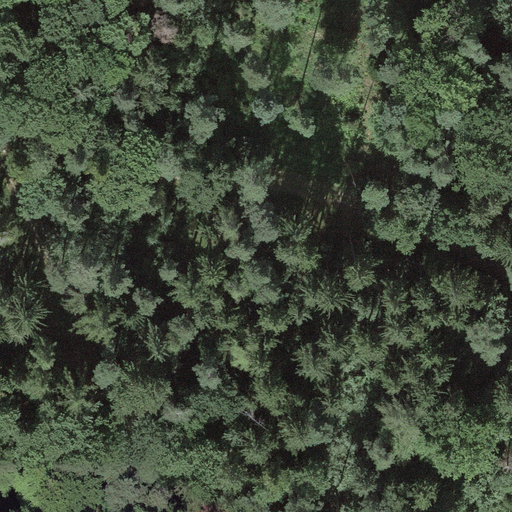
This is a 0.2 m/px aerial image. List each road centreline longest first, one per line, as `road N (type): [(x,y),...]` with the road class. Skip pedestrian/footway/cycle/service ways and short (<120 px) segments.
road 1 (track): [(511,271),(394,212),(310,190),(94,169),(0,144)]
road 2 (track): [(175,511),(0,150)]
